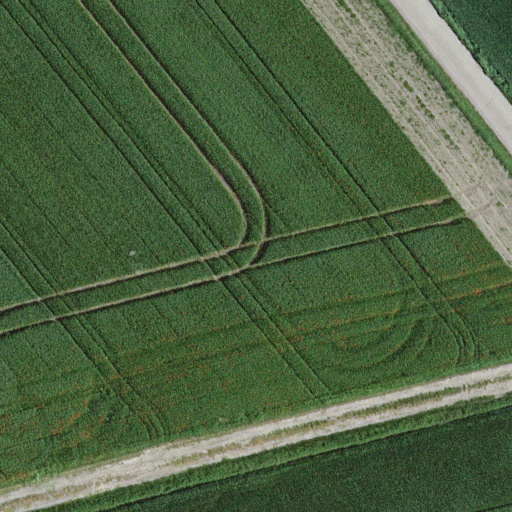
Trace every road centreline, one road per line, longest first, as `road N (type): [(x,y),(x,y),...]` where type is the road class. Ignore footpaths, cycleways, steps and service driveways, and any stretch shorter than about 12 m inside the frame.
road 1 (track): [(0,507),(511,376)]
road 2 (unclassified): [(511,125),(413,0)]
